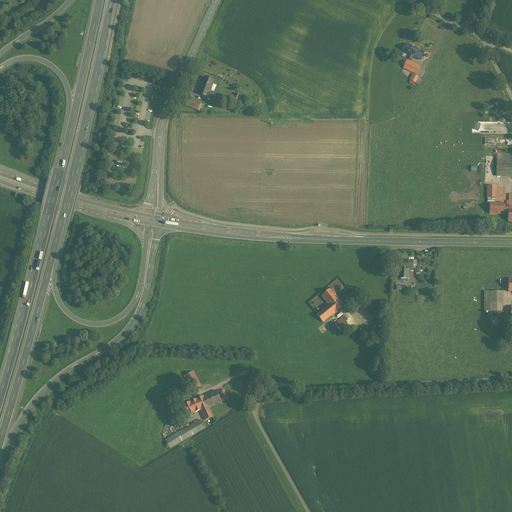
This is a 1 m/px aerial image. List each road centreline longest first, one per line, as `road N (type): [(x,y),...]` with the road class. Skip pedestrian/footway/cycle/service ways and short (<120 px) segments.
road 1 (unclassified): [(511,377),(281,385),(264,393),(256,409),(260,428),(306,511)]
road 2 (motorway): [(0,468),(36,397),(135,319),(157,220)]
road 3 (primary): [(511,243),(335,240),(209,227)]
road 4 (motorway): [(64,157),(0,400)]
road 5 (motorway): [(0,440),(62,216)]
road 6 (motorway): [(145,250),(138,293),(125,314),(80,320),(65,310),(54,282),(62,216)]
road 7 (motorway): [(62,216),(111,0)]
road 8 (tertiary): [(158,166),(163,113),(216,0)]
road 9 (motorway): [(98,0),(64,157)]
road 10 (unclassified): [(402,0),(479,36),(511,98)]
road 11 (motorway): [(0,68),(33,59),(60,75),(69,106),(64,157)]
